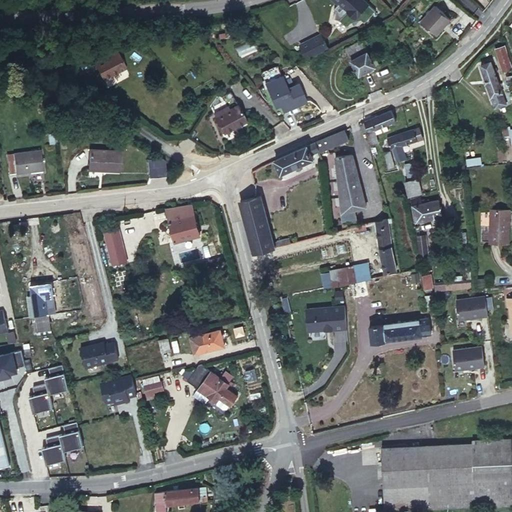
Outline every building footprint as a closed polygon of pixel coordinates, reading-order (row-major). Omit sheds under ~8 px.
[(329,0),(330,0),(326,5),(329,7),(327,15),(332,16),(340,23),(350,11),(357,18),(368,5),(362,0),(329,0)] [(447,16),(430,2),(417,19),(434,34),(447,16)] [(384,31),(395,40),(404,28),(393,19),(384,31)] [(315,31),(294,44),(303,58),(323,45),(315,31)] [(346,58),(362,47),(355,37),(339,48),(346,58)] [(504,43),(493,46),(500,71),(511,68),(504,43)] [(372,63),(362,47),(346,58),(357,74),(372,63)] [(113,48),(91,59),(100,76),(122,64),(113,48)] [(502,103),(488,56),(476,60),(490,106),(502,103)] [(408,69),(405,61),(392,67),(395,75),(408,69)] [(279,74),(262,82),(272,107),(280,104),(282,109),(302,100),(296,84),(285,89),(279,74)] [(227,104),(229,110),(238,106),(232,91),(223,95),(227,104)] [(213,110),(215,116),(229,110),(227,104),(213,110)] [(238,106),(229,110),(215,116),(222,133),(245,123),(238,106)] [(395,121),(389,106),(363,118),(364,119),(369,132),(369,133),(395,121)] [(369,132),(364,119),(359,121),(364,133),(369,132)] [(414,128),(419,139),(423,137),(418,126),(414,128)] [(348,137),(344,127),(317,140),(320,149),(348,137)] [(388,141),(392,154),(396,151),(419,139),(414,128),(410,129),(388,141)] [(320,149),(317,140),(273,159),(279,172),(312,158),(310,153),(320,149)] [(12,148),(12,150),(15,167),(15,170),(43,166),(40,144),(12,148)] [(362,214),(350,145),(334,148),(346,217),(362,214)] [(161,167),(156,149),(147,151),(152,169),(161,167)] [(15,167),(12,150),(6,150),(8,169),(15,167)] [(120,170),(119,151),(86,152),(86,171),(120,170)] [(396,151),(392,154),(396,166),(401,164),(396,151)] [(409,202),(420,194),(412,175),(401,180),(409,202)] [(240,197),(253,252),(287,244),(284,236),(273,239),(261,191),(240,197)] [(411,207),(414,206),(426,204),(426,201),(424,192),(410,203),(411,207)] [(198,229),(190,198),(161,204),(168,236),(198,229)] [(414,206),(420,223),(446,219),(444,202),(431,203),(430,200),(426,201),(426,204),(414,206)] [(508,210),(490,208),(487,242),(505,243),(508,210)] [(382,272),(394,270),(384,220),(373,222),(382,272)] [(117,227),(102,231),(110,263),(125,260),(117,227)] [(428,236),(421,237),(422,248),(425,257),(431,256),(428,236)] [(79,276),(91,274),(85,240),(73,242),(79,276)] [(363,278),(373,277),(371,262),(361,263),(363,278)] [(325,267),(326,282),(363,278),(361,263),(325,267)] [(427,264),(419,265),(421,277),(429,276),(427,264)] [(463,279),(431,284),(432,290),(432,292),(464,286),(463,279)] [(421,281),(423,291),(432,290),(431,284),(430,280),(421,281)] [(49,282),(28,285),(33,332),(48,331),(46,314),(46,308),(52,307),(49,282)] [(485,294),(456,296),(457,316),(486,314),(486,307),(485,295),(485,294)] [(342,305),(303,309),(306,331),(344,326),(342,305)] [(422,316),(363,324),(366,340),(425,332),(423,320),(422,316)] [(243,324),(233,327),(236,337),(246,334),(243,324)] [(223,332),(222,325),(189,334),(194,353),(227,345),(223,332)] [(9,334),(2,335),(4,345),(11,344),(9,334)] [(171,350),(168,337),(158,339),(161,352),(171,350)] [(102,340),(78,346),(82,365),(116,357),(112,341),(102,343),(102,340)] [(481,345),(452,346),(453,367),(482,365),(481,345)] [(0,379),(5,378),(4,376),(11,375),(11,373),(18,371),(17,367),(25,365),(22,349),(0,354),(0,379)] [(199,361),(187,378),(198,385),(197,387),(216,401),(220,396),(231,403),(238,393),(227,385),(234,375),(226,369),(222,375),(202,361),(199,361)] [(49,393),(69,388),(63,364),(49,367),(51,375),(45,377),(47,383),(33,386),(35,394),(29,396),(33,412),(53,407),(49,393)] [(136,395),(129,367),(98,376),(105,404),(115,401),(116,404),(129,401),(128,397),(136,395)] [(165,389),(163,379),(144,383),(148,398),(157,396),(156,391),(165,389)] [(226,410),(231,403),(220,396),(216,401),(215,403),(216,406),(223,411),(226,410)] [(77,419),(63,423),(65,430),(45,435),(47,443),(42,445),(46,461),(65,456),(63,448),(83,443),(77,419)] [(0,423),(0,467),(11,465),(0,423)] [(386,509),(511,500),(511,455),(511,432),(501,433),(501,434),(472,436),(472,439),(382,446),(386,509)] [(181,500),(189,499),(205,498),(204,485),(163,489),(165,502),(181,500)]
